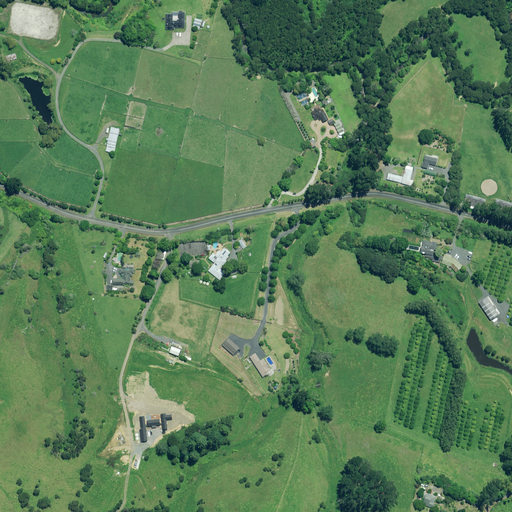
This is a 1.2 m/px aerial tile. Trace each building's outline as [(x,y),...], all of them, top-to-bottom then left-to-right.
[(184,28),(183,12),(181,12),(180,11),(178,10),(177,12),(176,14),(176,21),(170,21),(170,14),(165,14),(164,29),(173,29),(173,28),(184,28)] [(193,19),(191,24),(193,25),(192,27),(194,27),(194,28),(198,30),(200,21),(193,19)] [(319,110),(318,108),(310,112),(314,120),(318,119),(318,120),(320,119),(322,122),(327,119),(324,113),(323,113),(321,109),(319,110)] [(338,133),(343,130),(342,127),(341,128),(338,123),(339,123),(338,119),(334,121),(335,123),(333,124),(338,133)] [(120,129),(111,127),(106,151),(115,154),(120,129)] [(435,166),(436,158),(423,156),(421,167),(426,169),(427,164),(435,166)] [(412,167),(404,166),(402,177),(387,173),(385,179),(408,185),(412,167)] [(247,247),(242,239),(238,241),(243,249),(247,247)] [(433,255),(435,243),(422,240),(421,246),(419,246),(418,253),(424,254),(424,256),(428,258),(428,259),(430,260),(430,261),(439,263),(440,257),(433,255)] [(231,252),(227,249),(225,248),(221,252),(219,250),(215,255),(213,253),(209,258),(215,263),(208,271),(219,279),(226,273),(221,268),(223,265),(226,267),(228,263),(226,260),(229,256),(228,256),(231,252)] [(453,258),(443,255),(440,264),(450,267),(455,272),(462,266),(453,258)] [(134,274),(134,269),(121,269),(121,273),(123,274),(123,278),(112,278),(112,285),(134,285),(134,280),(130,280),(130,277),(132,276),(132,274),(134,274)] [(240,348),(229,339),(222,345),(233,355),(240,348)] [(182,350),(172,346),(170,352),(179,356),(182,350)] [(260,361),(255,353),(249,357),(263,377),(270,374),(268,372),(271,369),(264,358),(260,361)] [(433,503),(434,497),(425,493),(425,495),(424,494),(422,504),(432,508),(434,503),(433,503)]
